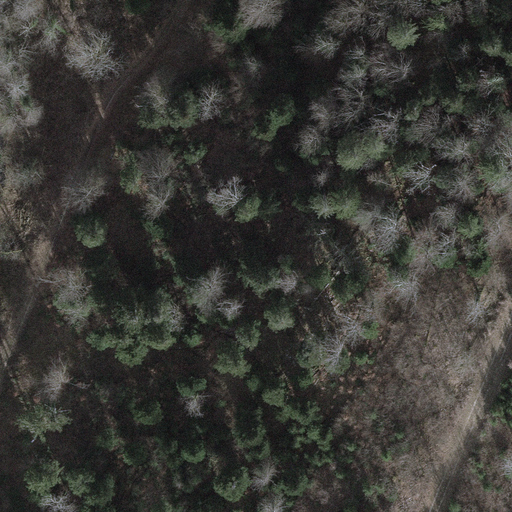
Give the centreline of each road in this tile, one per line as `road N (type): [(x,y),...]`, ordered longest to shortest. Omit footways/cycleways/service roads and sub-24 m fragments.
road 1 (track): [(0,374),(86,135),(117,79),(179,0)]
road 2 (track): [(511,324),(434,511)]
